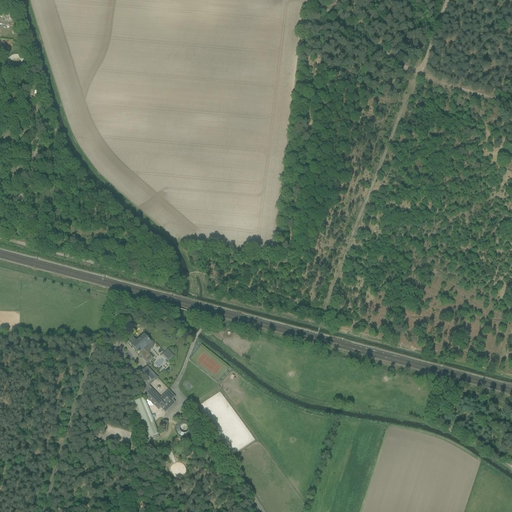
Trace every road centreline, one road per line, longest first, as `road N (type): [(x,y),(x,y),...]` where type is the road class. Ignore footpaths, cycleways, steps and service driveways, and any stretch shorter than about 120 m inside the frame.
road 1 (track): [(417,75),(325,307)]
road 2 (track): [(511,103),(417,75),(316,0)]
road 3 (track): [(41,511),(88,353),(103,347)]
